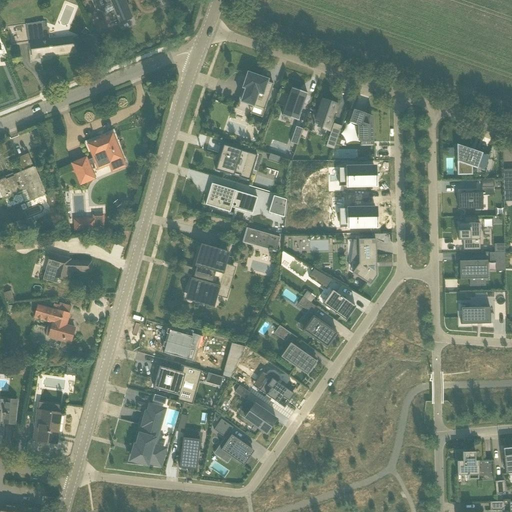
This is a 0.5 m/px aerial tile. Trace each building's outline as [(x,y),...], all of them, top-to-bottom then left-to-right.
[(120,23),(132,18),(124,0),(101,0),(110,24),(118,20),(120,23)] [(51,55),(74,52),(72,38),(59,39),(51,40),(49,30),(48,27),(45,27),(44,22),(27,24),(27,26),(9,28),(11,44),(29,41),(31,41),(33,58),(35,58),(35,59),(43,58),(43,57),(45,56),(45,55),(51,54),(51,55)] [(241,102),(253,106),(265,110),(273,84),(267,82),(268,80),(248,73),(243,88),(245,89),(241,102)] [(297,121),(298,121),(307,94),(306,93),(306,94),(292,90),(292,88),(291,88),(282,116),(283,116),(284,113),(298,118),(297,121)] [(331,132),(335,121),(339,107),(323,102),(323,101),(322,101),(319,111),(316,119),(324,122),(322,128),(331,131),(330,131),(331,132)] [(252,107),(243,104),(241,109),(249,113),(252,107)] [(372,140),(372,130),(371,123),(369,123),(365,114),(365,113),(354,110),(349,122),(358,125),(358,141),(369,141),(372,140)] [(339,135),(331,132),(326,147),(334,150),(339,135)] [(72,164),(81,186),(96,180),(90,166),(95,164),(95,165),(107,160),(112,173),(126,167),(112,134),(96,141),(94,142),(88,144),(94,158),(87,161),(86,158),(72,164)] [(227,146),(223,158),(221,157),(218,166),(217,165),(216,171),(240,178),(244,165),(254,168),(257,156),(227,146)] [(457,147),(457,175),(472,175),(472,167),(484,171),(489,156),(474,151),(474,153),(457,147)] [(17,159),(22,171),(13,175),(14,176),(6,179),(6,178),(0,180),(0,192),(3,199),(29,189),(33,200),(45,195),(28,154),(17,159)] [(268,160),(279,164),(281,157),(270,154),(268,160)] [(375,186),(374,167),(343,168),(338,172),(339,182),(343,186),(375,186)] [(511,169),(502,170),(503,191),(511,191),(511,169)] [(257,197),(213,184),(210,192),(209,192),(205,205),(219,209),(221,204),(222,205),(223,205),(231,207),(233,201),(237,202),(236,208),(235,208),(235,209),(253,214),(257,197)] [(46,197),(51,210),(61,206),(55,193),(46,197)] [(482,193),(458,193),(458,210),(482,209),(482,193)] [(274,196),(269,213),(285,218),(286,200),(274,196)] [(337,198),(338,207),(350,207),(349,198),(337,198)] [(117,208),(122,204),(118,200),(113,204),(117,208)] [(376,227),(375,208),(344,209),(339,214),(340,223),(344,228),(376,227)] [(74,231),(97,230),(105,230),(104,214),(92,215),(93,218),(73,220),(74,231)] [(458,241),(463,241),(464,250),(480,250),(479,223),(458,224),(458,241)] [(7,232),(11,237),(15,233),(12,229),(7,232)] [(260,232),(249,229),(248,230),(248,232),(246,231),(246,232),(248,232),(247,235),(245,234),(245,235),(247,235),(246,238),(245,237),(244,238),(246,238),(245,241),(244,240),(244,241),(256,244),(260,232)] [(54,246),(55,239),(35,237),(34,245),(54,246)] [(30,238),(15,240),(16,250),(32,248),(30,238)] [(373,240),(358,240),(358,264),(352,273),(370,286),(377,276),(376,255),(376,239),(373,240)] [(187,274),(194,276),(193,278),(191,278),(189,285),(185,300),(189,301),(202,305),(214,308),(215,305),(217,296),(220,286),(224,287),(227,276),(223,275),(226,264),(229,256),(230,252),(219,249),(201,244),(194,266),(196,267),(196,269),(189,267),(187,274)] [(505,252),(504,244),(494,244),(494,252),(505,252)] [(505,271),(505,253),(489,253),(489,261),(495,261),(496,271),(505,271)] [(57,278),(64,280),(67,271),(91,272),(91,262),(81,262),(69,262),(70,260),(50,254),(48,263),(48,264),(44,279),(55,282),(57,278)] [(459,261),(460,280),(488,279),(487,261),(459,261)] [(332,280),(314,269),(308,277),(326,289),(332,280)] [(323,304),(346,321),(355,307),(332,290),(323,304)] [(10,291),(3,293),(6,302),(13,299),(10,291)] [(327,296),(323,293),(318,300),(322,303),(327,296)] [(298,304),(311,313),(316,307),(302,297),(302,298),(304,299),(300,304),(298,303),(298,304)] [(66,326),(69,314),(71,307),(60,303),(59,305),(54,304),(53,309),(38,305),(34,318),(38,319),(38,318),(41,319),(41,320),(45,321),(45,320),(48,321),(48,322),(49,323),(46,335),(49,336),(49,337),(70,344),(75,328),(66,326)] [(461,325),(472,324),(472,323),(481,323),(490,324),(490,307),(487,308),(475,308),(460,308),(460,311),(461,311),(461,316),(461,325)] [(333,339),(337,334),(333,330),(332,331),(324,325),(326,323),(315,315),(303,332),(312,339),(313,338),(327,347),(333,339)] [(274,334),(285,342),(291,334),(280,326),(274,334)] [(192,333),(191,336),(172,331),(171,337),(168,337),(163,353),(186,360),(190,348),(198,351),(202,336),(192,333)] [(228,357),(239,360),(246,347),(232,343),(228,357)] [(281,357),(287,361),(307,376),(317,362),(290,343),(281,357)] [(245,350),(234,372),(245,378),(256,356),(245,350)] [(153,389),(180,396),(180,395),(182,389),(194,392),(197,379),(200,380),(202,371),(181,365),(179,372),(160,367),(156,379),(153,378),(153,381),(155,381),(153,389)] [(66,373),(74,374),(75,367),(67,366),(66,373)] [(230,378),(234,371),(225,368),(223,376),(230,378)] [(224,377),(208,373),(206,382),(221,387),(224,377)] [(284,408),(294,394),(269,377),(260,391),(284,408)] [(250,393),(239,385),(235,392),(245,400),(250,393)] [(6,400),(0,399),(0,401),(0,422),(15,424),(17,401),(6,400)] [(245,418),(266,434),(276,420),(255,405),(254,405),(248,401),(244,405),(251,410),(245,418)] [(38,402),(37,411),(32,440),(57,444),(58,434),(57,433),(60,415),(61,415),(62,405),(38,402)] [(185,403),(183,411),(189,413),(192,405),(185,403)] [(158,431),(164,410),(151,406),(149,414),(147,413),(143,426),(146,427),(144,436),(140,435),(137,447),(135,446),(131,460),(147,464),(147,462),(160,465),(164,450),(152,446),(154,439),(148,437),(151,429),(158,431)] [(184,431),(188,416),(182,414),(177,431),(183,433),(184,431)] [(221,419),(214,430),(226,438),(233,427),(221,419)] [(231,435),(222,449),(232,456),(231,457),(243,465),(246,460),(247,461),(251,456),(249,455),(252,450),(231,435)] [(179,468),(196,470),(200,440),(183,438),(179,468)] [(505,474),(511,473),(511,447),(503,449),(505,474)] [(469,481),(469,480),(478,480),(478,461),(475,461),(474,452),(467,452),(467,454),(463,454),(463,450),(455,450),(455,461),(457,461),(458,476),(467,475),(467,481),(469,481)] [(496,495),(505,495),(503,481),(495,482),(496,495)] [(51,498),(43,497),(42,505),(49,506),(51,498)] [(503,502),(490,502),(490,511),(503,511),(503,502)]
